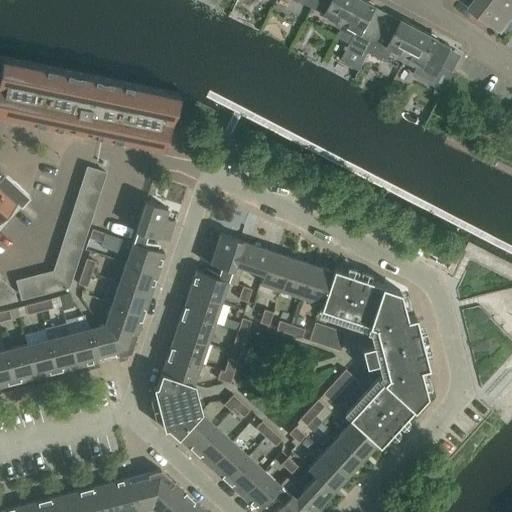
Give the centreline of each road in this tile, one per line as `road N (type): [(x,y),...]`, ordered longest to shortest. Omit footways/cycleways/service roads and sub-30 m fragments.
road 1 (residential): [(357,511),(450,409),(462,383),(432,278),(209,173)]
road 2 (residential): [(131,417),(209,173)]
road 3 (residential): [(234,511),(131,417)]
road 4 (residential): [(0,453),(131,417)]
road 5 (residential): [(410,0),(475,34),(511,65)]
